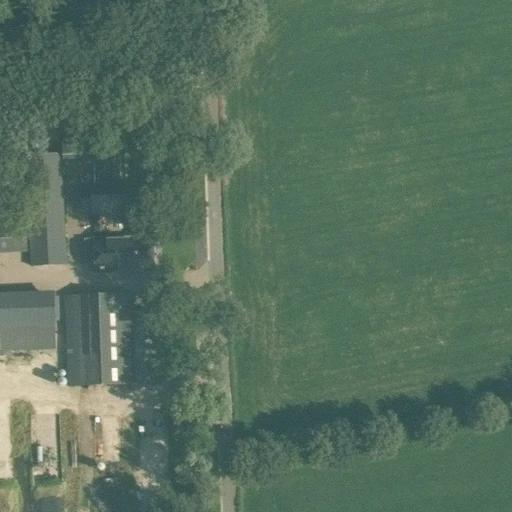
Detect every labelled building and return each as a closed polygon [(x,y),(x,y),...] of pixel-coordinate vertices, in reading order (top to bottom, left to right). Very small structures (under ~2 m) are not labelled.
[(96,164),(96,137),(63,137),(63,165),(96,164)] [(55,155),(54,145),(33,146),(33,157),(26,157),(31,266),(66,264),(61,154),(55,155)] [(143,213),(142,187),(91,188),(92,215),(143,213)] [(154,223),(137,223),(137,241),(86,240),(85,263),(95,263),(95,271),(154,272),(154,223)] [(0,252),(24,251),(22,225),(0,226),(0,252)] [(56,327),(55,291),(0,292),(0,350),(0,352),(55,351),(54,327),(56,327)] [(65,298),(69,387),(156,383),(153,312),(132,312),(131,295),(65,298)] [(113,487),(112,479),(104,479),(104,488),(113,487)]
